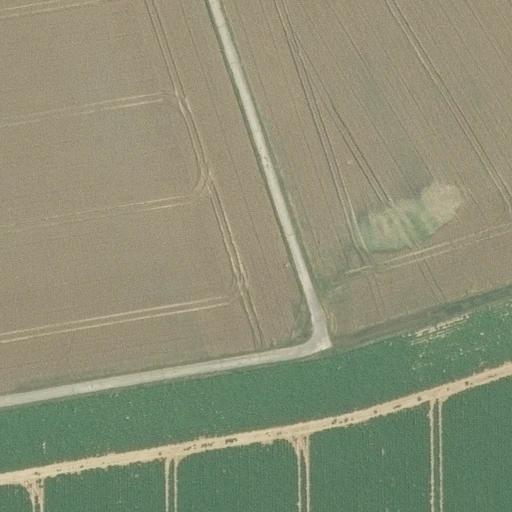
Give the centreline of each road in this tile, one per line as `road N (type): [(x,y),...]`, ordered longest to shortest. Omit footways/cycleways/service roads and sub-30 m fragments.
road 1 (track): [(211,0),(325,347),(0,405)]
road 2 (track): [(325,347),(511,293)]
